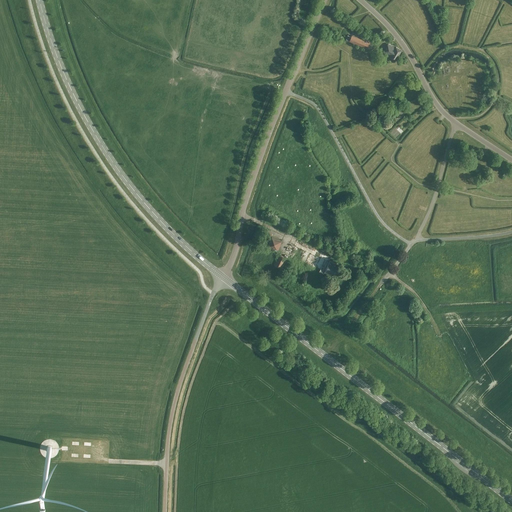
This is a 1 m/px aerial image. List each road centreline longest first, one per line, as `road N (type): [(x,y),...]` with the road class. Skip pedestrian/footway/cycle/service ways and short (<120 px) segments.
road 1 (secondary): [(511,501),(222,276)]
road 2 (secondary): [(222,276),(168,230),(110,160),(66,83),(39,0)]
road 3 (unclassified): [(169,511),(176,408),(222,276)]
road 4 (unclassified): [(285,91),(317,107),(380,219),(411,244),(415,239)]
road 5 (unclassified): [(222,276),(285,91)]
road 6 (unclassified): [(455,122),(397,38),(359,0)]
road 7 (unclassified): [(415,239),(455,122)]
